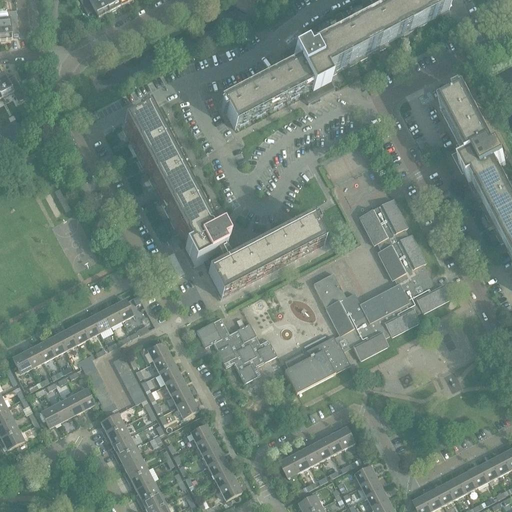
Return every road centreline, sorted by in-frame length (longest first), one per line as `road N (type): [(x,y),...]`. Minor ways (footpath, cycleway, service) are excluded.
road 1 (residential): [(511,355),(380,99),(511,31)]
road 2 (residential): [(267,498),(256,475),(262,454),(363,404),(406,485),(511,431)]
road 3 (residential): [(152,273),(65,101),(71,58)]
road 4 (residential): [(124,511),(96,458),(75,445),(0,472)]
road 5 (residential): [(71,58),(181,0)]
